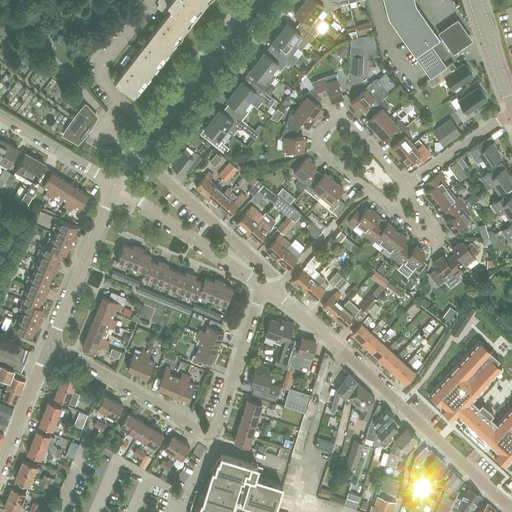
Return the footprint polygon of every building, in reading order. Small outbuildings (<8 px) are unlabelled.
[(158,0),(157,2),(159,3),(156,7),(158,8),(164,13),(167,15),(166,15),(162,21),(115,82),(133,96),(139,88),(137,87),(144,78),(146,80),(158,65),(155,63),(162,55),(164,56),(176,42),(173,40),(180,31),(183,33),(189,25),(186,24),(191,18),(189,16),(191,13),(194,10),(196,11),(200,6),(202,8),(208,0),(158,0)] [(301,0),(300,3),(316,15),(320,10),(322,10),(325,12),(333,9),(326,0),(301,0)] [(348,2),(347,0),(326,0),(333,9),(340,5),(348,2)] [(413,0),(382,0),(388,18),(429,77),(446,66),(440,58),(449,52),(439,38),(438,38),(415,5),(413,0)] [(316,15),(300,3),(295,9),(296,10),(294,13),(301,19),(297,24),(309,33),(314,37),(319,30),(315,26),(316,26),(318,25),(319,25),(320,23),(321,21),(321,19),(316,15)] [(158,8),(153,14),(162,21),(166,15),(167,15),(164,13),(158,8)] [(457,15),(438,28),(453,50),(472,36),(457,15)] [(303,41),(309,33),(297,24),(294,29),(286,23),(284,26),(282,25),(277,31),(293,44),(297,39),(299,38),(303,41)] [(369,24),(356,27),(358,35),(372,32),(369,24)] [(52,27),(47,33),(61,43),(66,37),(52,27)] [(295,56),(293,54),(289,51),(289,49),(293,44),(277,31),(272,38),(274,39),(271,42),(279,48),(275,53),(287,62),(291,66),(296,59),(295,56)] [(353,56),(351,72),(361,73),(363,57),(361,57),(362,48),(359,48),(356,48),(357,44),(350,43),(350,48),(349,56),(353,56)] [(280,70),(287,62),(275,53),(271,58),(264,52),(261,55),(260,54),(255,60),(271,73),(275,68),(277,67),(280,70)] [(271,73),(255,60),(250,67),(251,68),(249,71),(256,77),(253,82),(264,91),(275,76),(271,73)] [(437,72),(442,79),(446,76),(454,87),(473,74),(471,72),(473,70),(467,63),(466,64),(464,62),(453,70),(449,64),(437,72)] [(381,99),(389,92),(387,90),(394,84),(384,72),(376,80),(375,78),(363,88),(365,90),(351,102),(359,111),(361,109),(365,114),(381,99)] [(305,74),(301,79),(306,86),(311,83),(310,81),(305,74)] [(327,77),(314,87),(322,98),(328,93),(331,100),(342,96),(336,79),(330,81),(327,77)] [(258,99),(264,91),(253,82),(249,86),(241,81),(239,84),(237,83),(232,89),(248,102),(252,96),(254,96),(258,99)] [(315,103),(322,98),(314,87),(301,96),(304,100),(300,105),(314,117),(322,107),(315,103)] [(462,105),(455,110),(463,121),(475,112),(472,109),(486,99),(484,97),(486,96),(480,88),(479,90),(477,87),(458,101),(462,105)] [(244,107),(248,102),(232,89),(227,95),(229,97),(226,100),(234,106),(230,111),(242,119),(248,112),(244,109),(244,107)] [(366,120),(374,129),(388,117),(383,111),(388,107),(381,99),(365,114),(368,118),(366,120)] [(61,135),(78,143),(81,140),(85,136),(88,132),(90,128),(93,125),(96,121),(99,116),(85,103),(83,106),(80,109),(77,112),(75,115),(72,118),(70,121),(67,125),(65,128),(63,132),(61,135)] [(307,126),(314,117),(300,105),(295,111),(291,109),(285,124),(298,129),(301,121),(307,126)] [(242,120),(230,111),(226,115),(219,109),(216,113),(215,111),(210,118),(226,130),(232,135),(237,129),(238,130),(243,130),(247,124),(242,120)] [(384,136),(388,141),(405,126),(398,118),(393,122),(388,117),(374,129),(382,138),(384,136)] [(222,136),(226,130),(210,118),(205,124),(206,125),(204,129),(211,135),(207,139),(225,153),(229,148),(223,143),(225,140),(222,138),(222,136)] [(450,119),(434,130),(443,144),(459,132),(450,119)] [(298,129),(285,124),(280,139),(284,141),(283,149),(284,149),(284,154),(292,155),(293,150),(302,150),(303,137),(295,137),(298,129)] [(390,147),(398,156),(412,143),(407,138),(410,135),(410,132),(405,126),(388,141),(392,145),(390,147)] [(0,158),(8,144),(0,139),(0,158)] [(417,139),(412,143),(398,156),(406,165),(416,156),(420,160),(429,152),(417,139)] [(476,161),(482,157),(487,165),(500,156),(499,155),(499,152),(492,142),(487,145),(483,140),(469,150),(476,161)] [(0,164),(6,168),(8,165),(9,165),(18,149),(8,144),(0,158),(0,164)] [(190,155),(183,150),(178,157),(173,158),(174,162),(172,165),(174,167),(175,171),(179,171),(182,173),(188,165),(192,169),(201,157),(193,151),(190,155)] [(26,175),(35,159),(25,153),(17,169),(26,175)] [(221,158),(216,154),(209,161),(214,166),(221,158)] [(304,188),(318,171),(313,167),(315,165),(305,158),(293,172),(300,177),(295,183),(295,187),(301,192),(304,188)] [(45,164),(35,159),(26,175),(36,180),(45,164)] [(218,174),(222,178),(228,171),(233,164),(230,161),(218,174)] [(238,169),(233,164),(228,171),(222,178),(227,182),(238,169)] [(487,187),(493,183),(498,191),(511,182),(510,181),(510,179),(503,168),(498,172),(494,166),(480,176),(487,187)] [(5,182),(10,172),(4,169),(0,175),(0,186),(1,187),(4,181),(5,182)] [(463,170),(455,176),(459,181),(467,175),(463,170)] [(207,196),(216,186),(209,180),(213,175),(208,171),(195,186),(207,196)] [(316,190),(322,195),(333,180),(324,173),(322,175),(318,171),(304,188),(312,195),(316,190)] [(16,175),(10,172),(5,182),(10,185),(16,175)] [(45,194),(49,197),(61,178),(51,172),(42,186),(48,189),(45,194)] [(432,201),(448,189),(441,180),(444,178),(440,172),(427,181),(431,187),(424,192),(427,196),(428,196),(432,201)] [(254,195),(263,185),(252,175),(247,180),(253,185),(248,191),(254,195)] [(56,195),(61,198),(70,184),(61,178),(49,197),(53,199),(56,195)] [(333,180),(322,195),(327,199),(324,204),(337,214),(345,204),(336,196),(343,188),(333,180)] [(31,184),(26,193),(32,197),(37,187),(31,184)] [(63,206),(67,208),(79,189),(70,184),(61,198),(66,201),(63,206)] [(263,185),(254,195),(250,199),(255,202),(262,194),(273,203),(279,196),(263,185)] [(216,186),(207,196),(217,206),(226,195),(228,197),(232,192),(228,188),(224,192),(216,186)] [(79,189),(67,208),(71,211),(74,206),(79,209),(88,195),(79,189)] [(448,189),(432,201),(435,206),(434,207),(438,211),(443,208),(446,213),(461,202),(462,202),(464,200),(460,194),(455,198),(448,189)] [(242,192),(237,197),(233,201),(228,197),(226,195),(217,206),(229,216),(246,196),(242,192)] [(288,192),(283,199),(289,204),(294,197),(288,192)] [(478,200),(475,192),(466,199),(471,205),(478,200)] [(498,214),(504,210),(509,218),(511,215),(511,195),(509,198),(505,193),(490,203),(498,214)] [(282,198),(279,196),(273,203),(279,208),(286,201),(282,198)] [(462,202),(461,202),(446,213),(450,218),(445,221),(448,226),(449,225),(453,230),(457,228),(469,219),(463,209),(465,208),(462,202)] [(260,217),(254,211),(249,207),(236,222),(247,232),(260,217)] [(367,237),(379,223),(374,219),(378,214),(373,211),(372,212),(367,208),(361,216),(356,212),(348,222),(353,226),(355,224),(364,231),(362,233),(367,237)] [(30,223),(35,225),(40,212),(35,210),(30,223)] [(295,222),(288,216),(276,228),(283,235),(295,222)] [(260,217),(247,232),(258,242),(271,227),(266,223),(264,221),(260,217)] [(73,235),(73,234),(77,226),(60,219),(54,233),(74,241),(76,236),(73,235)] [(469,219),(457,228),(460,231),(463,228),(465,232),(470,229),(474,226),(472,225),(469,219)] [(315,226),(311,221),(304,229),(315,238),(321,231),(315,226)] [(319,221),(315,226),(321,231),(325,226),(319,221)] [(511,221),(501,229),(509,240),(511,238),(511,221)] [(375,239),(383,246),(396,231),(391,227),(392,226),(387,222),(384,227),(379,223),(367,237),(373,242),(375,239)] [(29,239),(35,225),(30,223),(24,237),(29,239)] [(340,231),(335,237),(340,241),(346,235),(340,231)] [(401,235),(396,231),(383,246),(392,253),(390,256),(395,260),(407,246),(402,242),(406,237),(402,234),(401,235)] [(74,241),(54,233),(48,246),(48,247),(61,252),(66,254),(69,245),(72,246),(74,241)] [(290,243),(283,238),(278,234),(265,249),(276,258),(286,248),(290,243)] [(24,252),(29,239),(24,237),(18,250),(24,252)] [(489,238),(481,237),(482,243),(486,246),(491,245),(489,238)] [(336,246),(328,240),(324,244),(333,250),(336,246)] [(466,247),(462,241),(457,245),(456,244),(452,248),(455,252),(450,256),(461,271),(467,267),(465,264),(478,254),(478,252),(472,244),(470,244),(466,247)] [(352,242),(347,248),(354,254),(359,248),(352,242)] [(130,266),(138,246),(133,244),(132,247),(123,243),(116,260),(130,266)] [(58,260),(61,252),(48,247),(48,246),(44,245),(38,258),(58,266),(60,261),(57,260),(58,260)] [(412,250),(407,246),(395,260),(401,264),(403,262),(412,269),(413,268),(418,273),(426,262),(421,258),(424,254),(423,253),(423,250),(420,248),(416,245),(412,250)] [(130,266),(143,272),(144,272),(149,259),(151,255),(142,251),(143,248),(138,246),(130,266)] [(286,248),(276,258),(287,268),(301,253),(296,249),(292,254),(286,248)] [(18,266),(24,252),(18,250),(13,264),(18,266)] [(319,273),(314,268),(321,260),(315,254),(306,264),(307,264),(293,280),(304,289),(313,279),(319,273)] [(456,275),(461,271),(450,256),(445,260),(442,255),(437,259),(438,260),(433,264),(436,268),(430,272),(430,275),(437,284),(444,279),(445,279),(454,272),(456,275)] [(58,266),(38,258),(33,272),(50,279),(53,270),(56,272),(58,266)] [(157,263),(149,259),(144,272),(143,272),(142,276),(155,282),(164,262),(158,260),(157,263)] [(164,262),(155,282),(171,288),(178,271),(167,267),(169,264),(164,262)] [(12,280),(18,266),(13,264),(7,277),(12,280)] [(124,280),(126,275),(113,270),(111,275),(124,280)] [(184,274),(178,271),(171,288),(183,293),(191,273),(186,271),(184,274)] [(335,284),(342,276),(336,271),(328,281),(333,286),(335,284)] [(474,271),(467,276),(473,284),(480,278),(474,271)] [(46,287),(50,279),(33,272),(27,286),(47,294),(49,289),(46,287)] [(191,273),(183,293),(197,299),(199,294),(198,294),(203,282),(195,278),(196,275),(191,273)] [(126,275),(124,280),(138,286),(136,291),(138,285),(140,281),(126,275)] [(342,276),(335,284),(340,289),(348,280),(342,276)] [(12,280),(7,277),(1,291),(7,293),(12,280)] [(198,294),(199,294),(211,299),(219,279),(214,277),(213,280),(205,277),(203,282),(198,294)] [(219,279),(211,299),(226,305),(233,288),(223,284),(225,281),(219,279)] [(313,279),(304,289),(315,299),(328,284),(323,280),(319,285),(313,279)] [(403,293),(389,282),(386,286),(400,296),(403,293)] [(149,296),(152,291),(138,285),(136,291),(149,296)] [(345,294),(349,298),(357,289),(353,285),(345,294)] [(38,306),(39,306),(42,298),(45,299),(47,294),(27,286),(21,300),(26,302),(26,301),(38,306)] [(165,302),(167,297),(152,291),(149,296),(165,302)] [(322,306),(333,316),(342,306),(336,300),(340,295),(335,291),(322,306)] [(112,292),(109,298),(103,296),(99,306),(114,313),(116,307),(122,309),(124,305),(123,304),(126,298),(112,292)] [(367,311),(375,302),(375,301),(377,299),(376,299),(371,294),(358,309),(365,315),(368,312),(367,311)] [(167,297),(165,302),(177,307),(179,302),(167,297)] [(40,317),(40,316),(43,308),(39,306),(38,306),(26,301),(26,302),(21,314),(40,323),(43,318),(40,317)] [(345,326),(358,311),(347,301),(342,306),(333,316),(345,326)] [(190,313),(192,307),(179,302),(177,307),(190,313)] [(375,302),(370,308),(374,313),(380,307),(375,302)] [(194,303),(192,307),(190,313),(192,308),(205,314),(207,309),(194,303)] [(114,313),(99,306),(95,316),(116,325),(118,320),(112,318),(114,313)] [(207,309),(205,314),(219,319),(221,314),(207,309)] [(457,335),(473,319),(467,313),(451,330),(457,335)] [(40,323),(21,314),(15,328),(32,335),(35,327),(38,328),(40,323)] [(508,332),(511,327),(511,326),(500,314),(495,319),(508,332)] [(368,315),(361,323),(352,332),(361,341),(370,331),(365,327),(368,324),(367,323),(371,318),(368,315)] [(116,325),(95,316),(90,326),(106,333),(108,327),(114,329),(116,325)] [(211,319),(208,325),(221,331),(223,324),(211,319)] [(290,362),(289,362),(293,349),(292,349),(295,340),(289,338),(293,324),(284,321),(283,324),(271,319),(265,335),(275,338),(274,342),(279,344),(273,365),(285,369),(285,368),(288,368),(290,362)] [(370,331),(361,341),(370,349),(379,340),(373,334),(380,327),(383,323),(380,320),(377,323),(370,331)] [(198,333),(219,342),(224,332),(221,331),(208,325),(205,331),(200,329),(198,333)] [(106,333),(90,326),(86,336),(107,345),(109,340),(104,338),(106,333)] [(215,352),(219,342),(198,333),(196,337),(202,340),(200,345),(215,352)] [(86,336),(82,346),(97,353),(100,346),(105,349),(107,345),(86,336)] [(0,376),(8,380),(6,384),(21,390),(25,380),(26,377),(25,375),(25,374),(21,373),(30,350),(24,348),(0,337),(0,364),(1,365),(0,365),(0,376)] [(300,365),(308,367),(316,342),(302,337),(297,351),(293,349),(289,362),(290,362),(288,368),(298,371),(300,365)] [(387,348),(379,340),(370,349),(379,357),(387,348)] [(387,365),(396,356),(391,351),(398,343),(394,340),(387,348),(379,357),(387,365)] [(479,340),(429,394),(440,404),(438,406),(453,419),(458,414),(497,451),(494,454),(505,465),(511,457),(511,405),(497,422),(490,416),(493,412),(482,402),(478,405),(472,399),(501,367),(496,362),(499,359),(479,340)] [(204,359),(206,360),(211,362),(215,352),(200,345),(196,355),(193,354),(190,361),(201,365),(204,359)] [(121,351),(112,348),(109,354),(118,358),(121,351)] [(399,353),(402,356),(407,351),(403,348),(399,353)] [(127,368),(137,372),(146,351),(142,349),(139,354),(133,352),(127,368)] [(146,351),(137,372),(148,376),(154,360),(148,358),(151,352),(146,351)] [(396,356),(387,365),(396,373),(405,364),(399,359),(396,356)] [(412,356),(407,361),(411,365),(416,359),(412,356)] [(257,364),(254,371),(250,385),(260,388),(258,394),(275,400),(279,387),(269,383),(271,376),(268,376),(271,368),(257,364)] [(405,364),(396,373),(405,382),(414,372),(409,367),(405,364)] [(158,386),(168,391),(174,375),(168,373),(171,367),(166,365),(158,386)] [(288,369),(285,378),(292,380),(294,371),(288,369)] [(168,391),(178,395),(187,374),(182,372),(180,378),(174,375),(168,391)] [(340,393),(344,396),(356,380),(348,373),(336,390),(331,406),(330,410),(334,412),(340,393)] [(59,385),(72,390),(76,379),(64,374),(59,385)] [(187,374),(178,395),(188,399),(194,384),(189,381),(191,375),(187,374)] [(89,385),(83,382),(80,387),(86,391),(89,385)] [(356,404),(367,391),(357,382),(349,393),(345,398),(344,401),(347,404),(351,399),(356,404)] [(17,401),(21,390),(6,384),(4,389),(0,387),(0,395),(1,396),(1,395),(17,401)] [(72,390),(59,385),(54,397),(67,402),(72,390)] [(289,388),(283,405),(290,407),(296,391),(289,388)] [(307,405),(301,403),(304,393),(296,391),(290,407),(304,412),(307,405)] [(367,391),(356,404),(361,408),(358,416),(367,419),(374,397),(367,391)] [(104,416),(113,399),(104,394),(96,407),(104,411),(101,415),(104,416)] [(0,411),(10,416),(13,410),(11,409),(13,404),(0,398),(0,411)] [(258,414),(262,403),(248,398),(244,409),(258,414)] [(113,399),(104,416),(106,418),(109,414),(115,418),(122,405),(113,399)] [(44,413),(57,418),(61,407),(49,401),(44,413)] [(376,433),(377,433),(393,415),(385,408),(377,417),(373,413),(369,424),(367,430),(376,433)] [(241,420),(255,424),(258,414),(244,409),(241,420)] [(10,416),(0,411),(0,425),(4,427),(6,422),(8,422),(10,416)] [(124,433),(126,434),(136,418),(127,412),(119,425),(126,429),(124,433)] [(60,422),(60,420),(57,418),(44,413),(39,425),(52,430),(54,424),(58,425),(60,422)] [(384,447),(391,439),(388,436),(398,425),(391,418),(393,415),(377,433),(384,440),(381,443),(384,447)] [(126,434),(129,436),(131,432),(137,436),(145,423),(136,418),(126,434)] [(255,424),(241,420),(237,431),(252,435),(255,424)] [(101,421),(97,427),(102,430),(106,424),(101,421)] [(133,453),(137,455),(141,449),(144,445),(154,429),(145,423),(137,436),(144,440),(139,448),(136,447),(133,453)] [(384,465),(385,463),(395,467),(398,459),(396,458),(399,450),(398,450),(400,445),(405,450),(416,437),(406,428),(394,440),(392,447),(390,447),(388,453),(383,451),(379,463),(384,465)] [(163,434),(154,429),(144,445),(146,446),(149,442),(155,446),(163,434)] [(54,453),(56,449),(56,447),(51,445),(54,437),(37,430),(32,442),(45,447),(49,449),(48,451),(54,453)] [(252,435),(237,431),(234,442),(248,446),(252,435)] [(159,465),(164,468),(180,441),(171,435),(164,448),(170,452),(168,455),(170,457),(167,461),(163,459),(159,465)] [(317,436),(314,447),(325,450),(328,440),(317,436)] [(123,439),(120,444),(120,445),(125,447),(128,442),(123,439)] [(328,440),(325,450),(330,452),(333,441),(328,440)] [(175,460),(173,458),(175,454),(182,458),(189,446),(180,441),(164,468),(168,470),(175,460)] [(355,441),(346,465),(352,467),(354,468),(362,443),(355,441)] [(45,447),(32,442),(28,454),(40,459),(45,447)] [(263,451),(265,446),(256,443),(254,448),(263,451)] [(280,445),(277,455),(287,458),(290,449),(280,445)] [(435,455),(434,455),(425,446),(415,456),(414,457),(409,473),(419,482),(425,476),(430,481),(436,475),(435,475),(445,464),(435,455)] [(73,458),(75,451),(68,448),(65,455),(73,458)] [(141,449),(137,455),(142,458),(146,452),(141,449)] [(272,511),(280,484),(259,477),(262,467),(257,465),(258,465),(251,463),(250,463),(221,454),(221,455),(210,469),(213,471),(205,482),(200,491),(196,500),(192,511),(272,511)] [(19,470),(36,477),(38,474),(33,473),(36,466),(23,460),(19,470)] [(448,511),(458,491),(454,488),(462,479),(450,468),(438,481),(442,485),(435,500),(433,506),(430,511),(448,511)] [(36,477),(19,470),(15,480),(28,485),(31,478),(35,480),(36,477)] [(44,474),(42,480),(48,482),(50,477),(44,474)] [(318,493),(329,497),(330,493),(331,489),(321,485),(318,493)] [(8,497),(25,504),(26,501),(23,500),(26,492),(12,487),(8,497)] [(452,508),(461,511),(468,511),(469,509),(470,508),(469,508),(471,506),(472,507),(476,502),(475,501),(476,500),(479,497),(477,495),(469,488),(464,494),(462,493),(461,496),(462,497),(462,499),(456,497),(450,509),(451,509),(452,508)] [(360,496),(348,492),(346,498),(344,503),(356,507),(360,496)] [(418,511),(425,502),(428,497),(419,492),(409,508),(407,511),(418,511)] [(328,498),(344,503),(346,498),(330,493),(329,497),(328,498)] [(395,502),(377,496),(374,506),(371,505),(369,511),(368,511),(392,511),(393,511),(392,511),(395,502)] [(25,504),(8,497),(4,507),(17,511),(21,505),(24,507),(25,504)] [(31,506),(42,510),(44,506),(39,504),(33,501),(31,506)] [(497,511),(487,502),(477,511),(497,511)]
